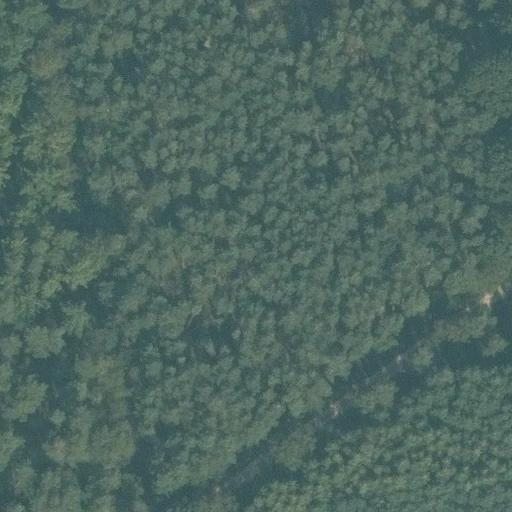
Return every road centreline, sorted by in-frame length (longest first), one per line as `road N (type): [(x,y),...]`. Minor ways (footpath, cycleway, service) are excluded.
road 1 (track): [(146,511),(34,0)]
road 2 (track): [(196,511),(511,285)]
